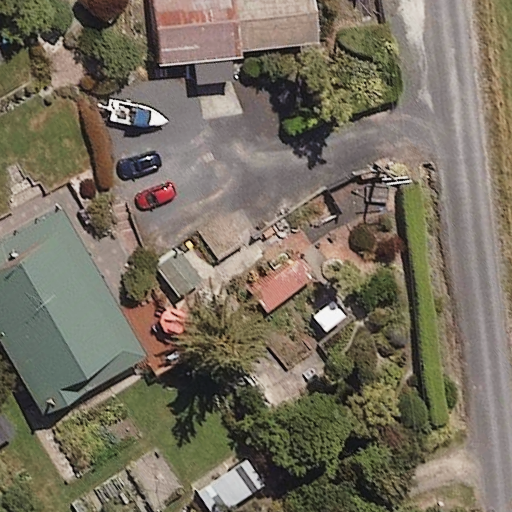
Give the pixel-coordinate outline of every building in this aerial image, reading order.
[(227,48),(307,42),(303,0),(149,0),(154,62),(192,59),(193,79),(229,77),(227,48)] [(0,343),(39,413),(141,355),(55,204),(0,235),(0,343)] [(176,296),(198,279),(175,249),(153,265),(176,296)] [(263,309),(308,274),(293,255),(249,291),(263,309)] [(241,458),(190,491),(203,511),(217,511),(259,485),(241,458)]
